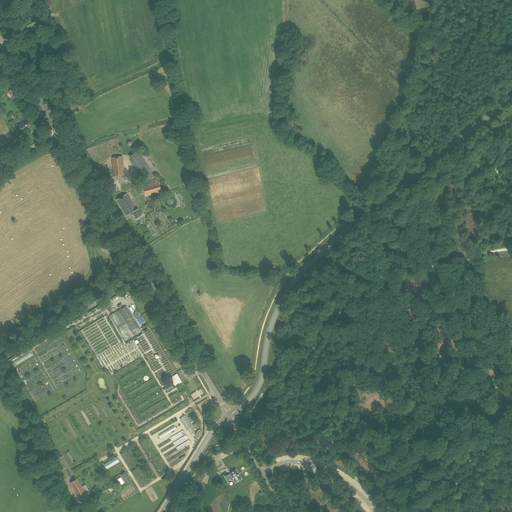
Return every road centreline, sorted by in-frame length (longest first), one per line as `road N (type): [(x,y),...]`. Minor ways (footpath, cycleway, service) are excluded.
road 1 (tertiary): [(229,416),(256,391),(272,321),(306,267),(511,97)]
road 2 (unclassified): [(229,416),(60,132)]
road 3 (unclassified): [(60,132),(0,28)]
